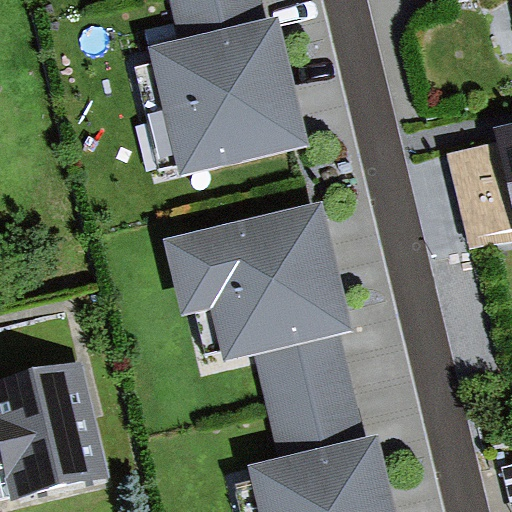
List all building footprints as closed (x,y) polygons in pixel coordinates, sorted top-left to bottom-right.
[(268,28),(261,0),(169,0),(181,49),(268,28)] [(511,0),(433,0),(436,9),(474,0),(511,0)] [(150,56),(181,187),(312,156),(281,25),(268,28),(181,49),(150,56)] [(511,134),(496,138),(499,149),(449,161),(472,255),(511,245),(511,134)] [(356,340),(325,209),(163,248),(181,325),(212,317),(225,372),(256,364),(343,343),(356,340)] [(343,343),(256,364),(280,467),(368,446),(343,343)] [(0,500),(11,498),(13,507),(113,483),(85,367),(0,387),(0,500)] [(396,511),(381,444),(368,446),(280,467),(251,474),(259,511),(396,511)] [(511,470),(503,473),(511,509),(511,470)]
